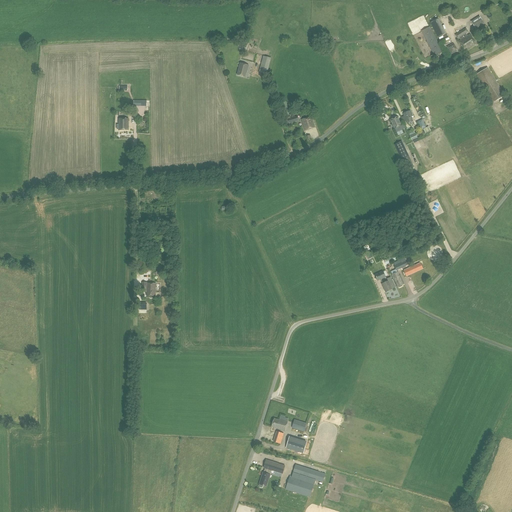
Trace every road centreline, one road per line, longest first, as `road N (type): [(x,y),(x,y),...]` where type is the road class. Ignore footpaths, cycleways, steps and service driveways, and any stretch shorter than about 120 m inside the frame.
road 1 (unclassified): [(0,197),(241,172),(312,146),(389,91),(511,43)]
road 2 (unclassified): [(232,511),(292,326),(410,300),(511,191)]
road 3 (track): [(226,174),(293,325)]
